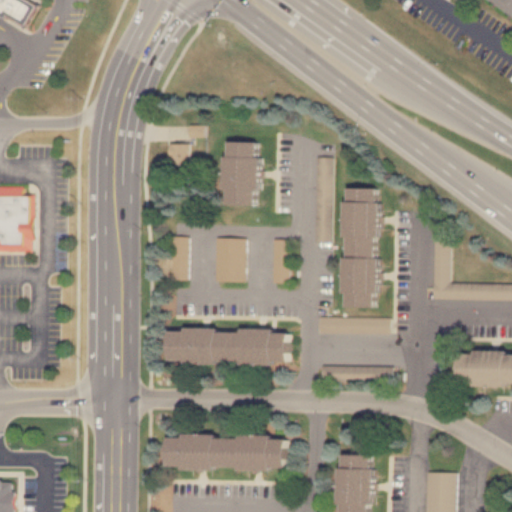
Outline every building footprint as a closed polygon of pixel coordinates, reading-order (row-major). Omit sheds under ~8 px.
[(35,0),(0,0),(0,12),(28,26),(40,2),(35,0)] [(511,0),(500,0),(511,6),(509,12),(511,13),(511,0)] [(261,141),(228,140),(226,203),(259,204),(261,141)] [(192,142),(171,142),(171,166),(192,166),(192,142)] [(332,241),(332,156),(316,156),(316,241),(332,241)] [(36,193),(23,193),(23,186),(0,185),(0,249),(35,251),(36,193)] [(344,305),(378,306),(380,186),(346,185),(344,305)] [(173,278),(189,278),(189,236),(173,236),(173,278)] [(245,237),(215,237),(215,281),(245,281),(245,237)] [(288,239),(273,239),(273,282),(288,282),(288,239)] [(511,282),(449,282),(449,240),(433,240),(432,297),(511,298),(511,282)] [(390,316),(318,316),(318,332),(390,332),(390,316)] [(289,362),(289,328),(171,327),(171,361),(289,362)] [(511,383),(511,349),(460,349),(459,383),(511,383)] [(392,365),(321,365),(321,382),(392,382),(392,365)] [(289,468),(289,434),(170,433),(170,468),(289,468)] [(341,511),(375,511),(376,454),(342,454),(341,511)] [(427,511),(457,511),(458,472),(428,471),(427,511)] [(0,511),(16,511),(17,480),(0,479),(0,511)]
